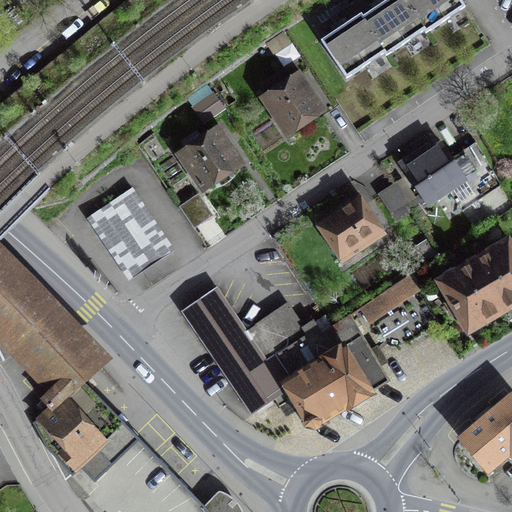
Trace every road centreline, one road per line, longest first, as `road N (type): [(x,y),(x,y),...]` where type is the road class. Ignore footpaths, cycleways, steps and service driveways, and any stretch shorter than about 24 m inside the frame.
road 1 (residential): [(115,331),(511,59)]
road 2 (tertiary): [(115,331),(233,452),(297,491)]
road 3 (secondary): [(371,478),(443,398),(511,349)]
road 4 (tertiary): [(0,225),(115,331)]
road 5 (residential): [(65,511),(0,393)]
